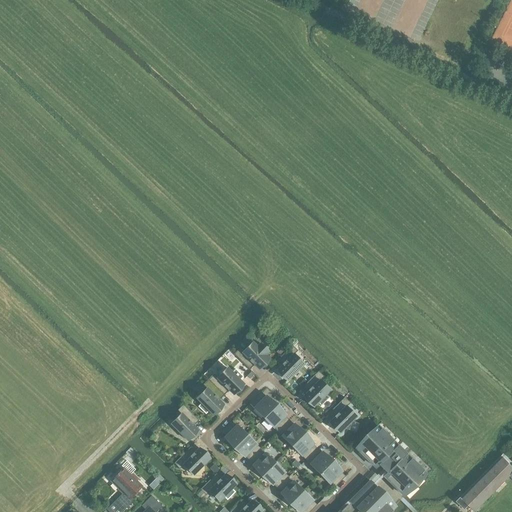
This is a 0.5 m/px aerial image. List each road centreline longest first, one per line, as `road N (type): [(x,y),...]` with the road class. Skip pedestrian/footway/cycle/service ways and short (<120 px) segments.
road 1 (residential): [(320,511),(362,471),(267,378),(206,440)]
road 2 (residential): [(511,99),(325,11)]
road 3 (track): [(78,502),(64,488),(149,401)]
